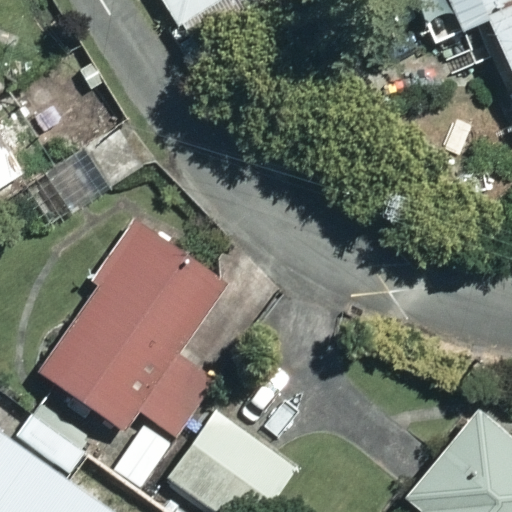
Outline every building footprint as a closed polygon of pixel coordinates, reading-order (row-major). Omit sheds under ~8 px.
[(246,9),(240,0),(174,0),(200,39),(246,9)] [(511,0),(432,0),(454,48),(498,29),(511,61),(511,0)] [(39,81),(0,104),(0,222),(92,168),(39,81)] [(144,223),(44,381),(127,433),(226,275),(144,223)] [(214,411),(168,480),(216,511),(267,511),(298,467),(214,411)] [(511,511),(511,437),(480,412),(411,500),(426,511),(511,511)] [(0,511),(119,511),(0,430),(0,511)]
